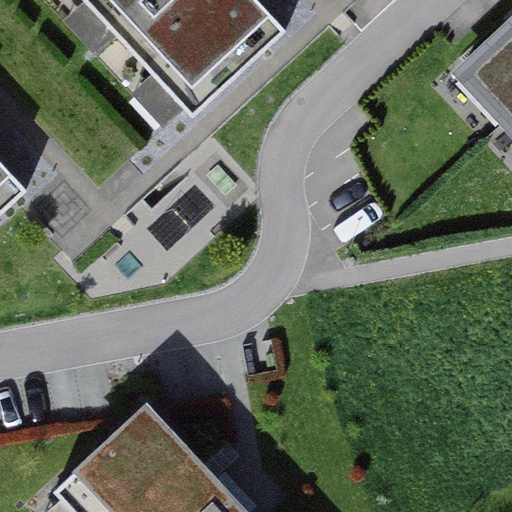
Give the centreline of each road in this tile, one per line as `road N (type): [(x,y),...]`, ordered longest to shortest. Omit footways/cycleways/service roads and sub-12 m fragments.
road 1 (residential): [(273,279),(287,232),(282,173),(292,135),(431,0)]
road 2 (residential): [(0,358),(223,315),(253,301),(273,279)]
